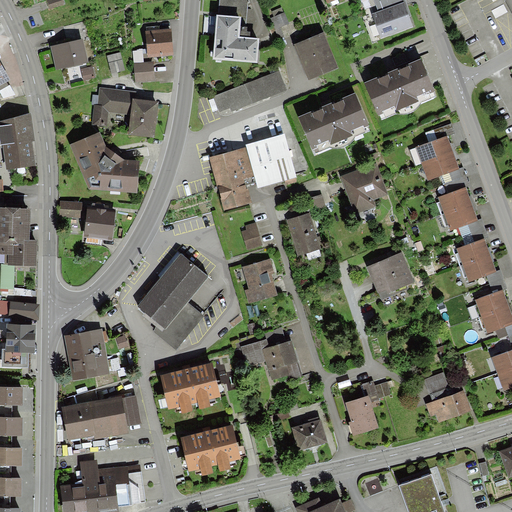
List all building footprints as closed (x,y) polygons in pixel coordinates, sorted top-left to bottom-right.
[(64,0),(47,0),(50,9),(66,4),(64,0)] [(247,0),(218,0),(214,57),(257,61),(259,38),(245,37),(248,2),(247,0)] [(405,0),(373,0),(378,11),(372,13),(381,39),(414,27),(410,16),(412,16),(405,0)] [(274,17),(271,18),(279,39),(285,37),(281,27),(289,24),(285,13),(283,13),(281,8),(272,12),(274,17)] [(147,31),(146,31),(148,58),(173,55),(171,29),(160,30),(160,25),(147,27),(147,31)] [(322,33),(294,45),(310,81),(338,69),(322,33)] [(83,39),(50,47),(56,70),(88,62),(83,39)] [(121,53),(107,56),(112,73),(125,69),(121,53)] [(0,85),(10,80),(0,60),(0,85)] [(381,119),(396,113),(404,114),(411,113),(417,108),(421,103),(437,96),(421,60),(366,84),(381,119)] [(154,62),(135,64),(136,83),(155,81),(154,62)] [(93,67),(81,69),(84,80),(95,77),(93,67)] [(279,70),(213,97),(219,113),(230,109),(231,113),(287,89),(279,70)] [(136,92),(100,87),(98,105),(94,104),(91,123),(107,125),(109,112),(131,115),(128,135),(154,138),(159,103),(135,99),(136,92)] [(316,154),(331,148),(337,149),(345,146),(352,143),(356,137),(371,131),(355,94),(301,118),(316,154)] [(35,141),(32,113),(0,121),(0,144),(3,144),(7,168),(36,164),(32,141),(35,141)] [(425,132),(429,142),(447,136),(455,133),(451,122),(425,132)] [(106,146),(100,132),(71,145),(89,189),(137,193),(140,161),(125,160),(106,146)] [(245,145),(246,149),(257,185),(257,189),(297,177),(284,133),(245,145)] [(453,153),(447,136),(429,142),(416,147),(422,164),(453,153)] [(252,186),(257,185),(246,149),(209,159),(211,165),(224,212),(253,204),(248,187),(252,186)] [(459,169),(453,153),(422,164),(428,180),(449,172),(459,169)] [(375,163),(342,176),(356,212),(389,200),(375,163)] [(459,169),(449,172),(452,181),(445,184),(449,194),(466,188),(470,186),(463,167),(459,169)] [(439,197),(445,214),(472,204),(466,188),(449,194),(439,197)] [(305,199),(310,212),(325,207),(321,194),(305,199)] [(88,203),(60,201),(60,216),(87,219),(88,203)] [(88,203),(85,237),(113,240),(116,213),(108,212),(109,205),(88,203)] [(445,214),(451,231),(468,224),(478,221),(472,204),(445,214)] [(31,208),(0,207),(0,254),(5,254),(5,265),(15,265),(37,266),(38,240),(30,240),(31,208)] [(310,212),(287,220),(300,256),(323,248),(310,212)] [(478,221),(468,224),(474,242),(485,238),(488,237),(482,219),(478,221)] [(263,245),(256,222),(245,225),(247,230),(242,232),(247,250),(263,245)] [(456,248),(462,265),(491,255),(485,238),(474,242),(456,248)] [(403,253),(368,267),(381,299),(408,289),(407,286),(415,283),(403,253)] [(208,276),(181,255),(139,307),(158,322),(166,328),(187,302),(208,276)] [(462,265),(469,282),(486,275),(497,271),(491,255),(462,265)] [(275,273),(272,259),(243,267),(250,290),(246,291),(249,302),(278,295),(272,273),(275,273)] [(14,289),(15,265),(5,265),(1,265),(0,288),(14,289)] [(486,275),(493,294),(503,290),(507,289),(501,270),(497,271),(486,275)] [(475,300),(481,317),(509,306),(503,290),(493,294),(475,300)] [(40,305),(0,300),(0,313),(9,314),(9,317),(39,320),(40,305)] [(166,328),(158,322),(153,333),(175,350),(204,315),(187,302),(166,328)] [(481,317),(487,333),(496,330),(511,323),(511,314),(509,306),(481,317)] [(508,335),(511,346),(511,323),(496,330),(499,339),(508,335)] [(35,325),(7,324),(6,349),(2,349),(2,366),(28,367),(29,352),(35,353),(35,325)] [(263,350),(287,343),(281,328),(265,333),(267,340),(241,348),(247,366),(266,360),(263,350)] [(103,329),(65,336),(73,380),(110,373),(103,329)] [(125,336),(117,338),(120,349),(128,346),(125,336)] [(302,377),(291,341),(287,343),(263,350),(266,360),(272,380),(289,374),(291,380),(302,377)] [(511,350),(491,357),(497,374),(511,369),(511,350)] [(111,372),(121,371),(120,358),(110,358),(111,372)] [(211,363),(161,376),(169,409),(181,407),(183,413),(193,411),(191,404),(198,402),(199,408),(210,405),(208,399),(220,396),(211,363)] [(511,369),(497,374),(503,391),(511,388),(511,369)] [(445,372),(424,380),(429,395),(430,395),(433,401),(453,394),(445,372)] [(363,384),(367,397),(368,396),(370,402),(380,399),(379,397),(391,394),(387,382),(375,386),(373,381),(363,384)] [(0,405),(23,406),(24,387),(0,386),(0,405)] [(433,401),(426,404),(431,417),(436,416),(439,423),(471,411),(464,390),(453,394),(433,401)] [(122,395),(62,407),(69,440),(94,435),(95,440),(130,433),(128,426),(123,398),(122,395)] [(136,395),(123,398),(128,426),(142,423),(136,395)] [(367,397),(346,403),(351,421),(348,422),(352,436),(378,428),(370,402),(368,396),(367,397)] [(23,418),(0,417),(0,435),(23,436),(23,418)] [(318,417),(308,420),(309,422),(292,428),(299,451),(328,442),(321,420),(319,420),(318,417)] [(233,426),(181,438),(189,472),(201,469),(202,476),(213,473),(211,466),(218,464),(220,471),(231,469),(229,462),(241,459),(240,456),(246,455),(244,446),(238,447),(233,426)] [(22,448),(0,447),(0,465),(22,466),(22,448)] [(511,449),(502,453),(509,475),(511,474),(511,449)] [(82,484),(61,486),(63,511),(87,511),(89,511),(116,511),(119,511),(118,506),(129,505),(146,503),(141,464),(128,466),(98,469),(97,460),(80,462),(82,484)] [(445,511),(432,473),(398,485),(407,511),(445,511)] [(0,496),(21,497),(22,479),(0,478),(0,496)] [(319,498),(296,508),(297,511),(345,511),(342,504),(340,500),(323,507),(319,498)] [(352,500),(342,504),(345,511),(350,511),(356,510),(352,500)]
